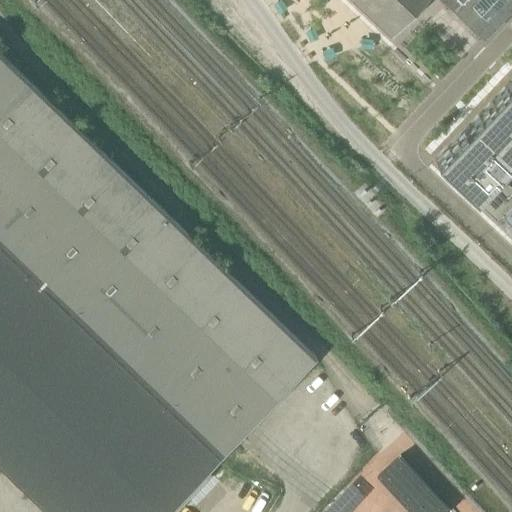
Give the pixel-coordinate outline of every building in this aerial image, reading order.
[(511,0),(353,0),(359,6),(362,9),(362,8),(369,15),(371,18),(378,24),(381,27),(384,29),(383,30),(386,32),(389,35),(391,33),(390,33),(392,31),(391,31),(399,23),(400,23),(402,21),(401,20),(410,11),(412,12),(412,11),(421,20),(420,20),(421,21),(421,20),(430,29),(431,30),(431,29),(440,38),(440,39),(441,39),(449,47),(450,48),(459,56),(460,57),(461,57),(462,55),(470,47),(471,46),(479,37),(479,38),(480,37),(480,36),(480,35),(482,37),(511,3),(511,0)] [(0,467),(46,511),(165,511),(315,356),(0,52),(0,467)] [(450,147),(436,162),(469,193),(483,178),(500,160),(511,147),(511,90),(507,86),(493,100),(480,114),(467,129),(450,147)] [(511,185),(499,173),(475,199),(494,217),(500,211),(500,212),(511,199),(511,185)] [(511,199),(500,212),(511,222),(511,199)] [(410,511),(446,511),(451,508),(450,507),(417,470),(401,454),(385,470),(378,476),(410,511)]
